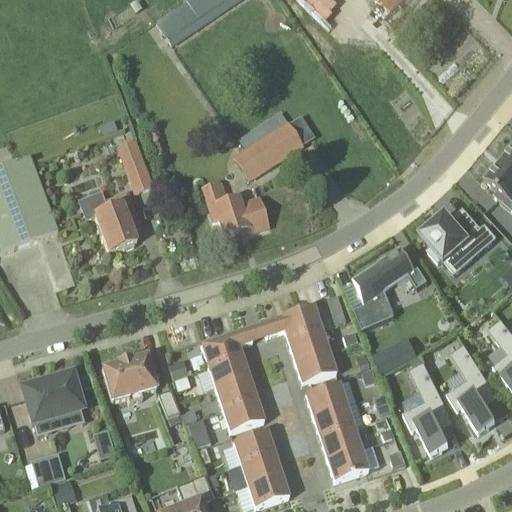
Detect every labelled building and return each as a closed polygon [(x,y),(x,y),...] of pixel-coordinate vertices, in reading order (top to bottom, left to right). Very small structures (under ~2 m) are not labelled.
[(190,0),(154,25),(171,49),(242,0),(190,0)] [(372,0),(375,2),(391,15),(402,0),(372,0)] [(279,132),(244,154),(259,178),(300,151),(285,128),(279,132)] [(511,151),(484,185),(496,196),(493,201),(511,216),(511,151)] [(29,162),(0,172),(0,258),(57,237),(29,162)] [(140,166),(124,172),(134,197),(150,191),(140,166)] [(217,189),(202,194),(213,227),(218,226),(223,240),(239,235),(246,233),(247,238),(267,231),(258,204),(240,210),(237,202),(222,207),(217,189)] [(100,197),(77,205),(84,225),(95,222),(98,229),(96,230),(100,241),(102,240),(108,258),(122,253),(123,255),(133,251),(133,249),(136,248),(131,236),(139,233),(126,198),(104,206),(100,197)] [(434,227),(419,241),(430,254),(427,256),(437,268),(440,266),(443,269),(463,251),(473,263),(496,244),(484,231),(480,234),(462,214),(450,225),(444,219),(440,222),(434,227)] [(362,311),(351,316),(359,336),(393,322),(383,297),(408,281),(417,294),(427,288),(418,274),(414,276),(399,252),(350,284),(353,289),(362,311)] [(261,330),(261,331),(265,343),(283,337),(286,346),(320,334),(312,312),(279,323),(279,325),(261,330)] [(341,318),(330,321),(333,331),(344,327),(341,318)] [(493,331),(487,336),(507,361),(496,370),(492,373),(511,398),(511,340),(500,326),(493,331)] [(320,334),(286,346),(294,368),(327,357),(320,334)] [(247,335),(200,351),(207,373),(241,362),(238,352),(251,348),(247,335)] [(372,364),(380,380),(412,363),(404,347),(372,364)] [(467,387),(446,400),(456,417),(461,414),(478,440),(489,433),(495,429),(493,427),(485,413),(498,405),(464,351),(450,360),(467,387)] [(327,357),(294,368),(301,391),(335,380),(327,357)] [(117,369),(101,374),(111,407),(126,403),(128,408),(142,404),(140,399),(156,394),(146,361),(130,365),(130,363),(116,367),(117,369)] [(241,362),(207,373),(215,395),(248,384),(241,362)] [(182,365),(167,370),(172,385),(187,380),(182,365)] [(424,409),(402,420),(411,437),(416,435),(430,462),(441,457),(448,453),(447,451),(440,436),(453,430),(423,369),(408,376),(424,409)] [(376,387),(371,374),(360,378),(364,391),(376,387)] [(23,394),(21,394),(21,397),(22,396),(31,428),(31,430),(33,430),(37,441),(51,437),(47,425),(80,416),(82,416),(81,414),(72,382),(71,380),(69,380),(69,381),(53,385),(53,384),(39,388),(39,389),(23,394)] [(187,381),(173,386),(177,398),(191,393),(187,381)] [(248,384),(215,395),(222,417),(256,406),(248,384)] [(304,400),(312,422),(345,411),(338,389),(304,400)] [(168,394),(157,399),(166,423),(177,418),(168,394)] [(256,406),(222,417),(229,439),(263,428),(256,406)] [(345,411),(312,422),(319,444),(353,433),(345,411)] [(353,433),(319,444),(326,466),(360,455),(353,433)] [(266,437),(232,448),(240,470),(273,459),(266,437)] [(360,455),(326,466),(333,488),(367,477),(360,455)] [(56,459),(30,467),(30,470),(38,493),(48,490),(64,485),(56,459)] [(273,459),(240,470),(247,492),(281,481),(273,459)] [(212,479),(204,482),(208,493),(217,490),(212,479)] [(202,511),(201,508),(212,504),(208,493),(204,482),(203,481),(175,492),(182,509),(173,511),(202,511)] [(281,481),(247,492),(253,511),(261,511),(288,503),(281,481)] [(109,511),(133,511),(129,501),(108,508),(109,511)]
